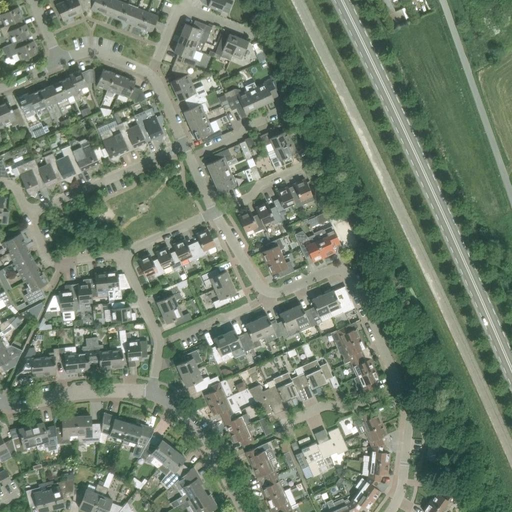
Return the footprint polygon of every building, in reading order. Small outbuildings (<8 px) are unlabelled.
[(66,0),(65,1),(56,5),(63,21),(73,16),(66,0)] [(66,0),(73,16),(83,12),(83,11),(77,0),(66,0)] [(77,0),(83,11),(84,11),(87,12),(89,7),(91,8),(93,0),(77,0)] [(93,0),(91,8),(90,9),(101,13),(105,0),(93,0)] [(115,0),(105,0),(101,13),(111,17),(117,0),(115,0)] [(117,0),(111,17),(121,21),(127,4),(117,0)] [(200,0),(201,3),(207,0),(210,1),(208,6),(221,11),(222,10),(228,13),(233,1),(230,0),(200,0)] [(127,4),(121,21),(131,25),(137,8),(127,4)] [(0,28),(23,19),(18,7),(6,12),(4,6),(0,7),(0,15),(0,16),(5,26),(0,28)] [(137,8),(131,25),(141,29),(148,12),(137,8)] [(148,12),(141,29),(151,33),(158,16),(148,12)] [(23,19),(0,28),(0,30),(3,38),(9,35),(12,43),(3,48),(31,36),(26,24),(14,29),(11,24),(23,19)] [(185,23),(181,33),(199,40),(205,42),(211,28),(207,26),(208,25),(194,20),(192,26),(185,23)] [(181,33),(177,43),(195,50),(199,40),(181,33)] [(215,53),(213,57),(219,59),(220,56),(230,60),(232,56),(231,55),(238,38),(229,34),(224,46),(218,44),(215,53)] [(31,36),(3,48),(7,58),(17,54),(20,61),(38,53),(33,41),(21,46),(19,41),(31,36)] [(238,38),(231,55),(232,56),(241,59),(247,61),(249,56),(243,54),(248,41),(238,38)] [(177,54),(175,60),(188,65),(188,64),(194,66),(196,59),(192,58),(195,50),(177,43),(174,52),(177,54)] [(175,60),(173,65),(186,70),(188,65),(175,60)] [(173,65),(171,70),(175,79),(170,82),(174,91),(191,84),(186,70),(173,65)] [(69,75),(70,77),(79,98),(80,98),(79,96),(83,94),(81,89),(87,86),(88,91),(90,90),(90,77),(90,69),(81,73),(80,70),(69,75)] [(93,69),(93,77),(93,82),(97,84),(96,85),(107,89),(114,73),(103,69),(101,72),(93,69)] [(114,73),(107,89),(105,94),(110,96),(112,96),(114,92),(118,94),(124,77),(114,73)] [(70,77),(60,81),(69,103),(67,97),(73,95),(75,100),(79,98),(70,77)] [(124,77),(118,94),(133,99),(142,90),(133,87),(135,81),(124,77)] [(265,82),(256,87),(263,104),(273,100),(272,96),(277,94),(271,82),(270,78),(264,80),(265,82)] [(60,81),(49,86),(57,102),(59,107),(69,103),(60,81)] [(191,84),(174,91),(178,101),(184,98),(186,104),(204,96),(204,95),(206,94),(202,85),(194,89),(191,84)] [(49,86),(39,90),(46,107),(57,102),(49,86)] [(256,87),(246,91),(254,108),(263,104),(256,87)] [(223,94),(225,98),(228,103),(230,107),(231,110),(237,108),(242,106),(245,113),(254,108),(246,91),(241,93),(239,90),(234,89),(223,94)] [(28,93),(27,93),(35,111),(38,116),(40,115),(41,112),(40,112),(41,111),(40,109),(46,107),(39,90),(29,95),(28,93)] [(142,90),(133,99),(134,103),(145,99),(142,90)] [(27,93),(17,98),(21,107),(24,114),(34,109),(35,111),(27,93)] [(204,96),(186,104),(189,109),(183,111),(187,121),(205,113),(205,114),(209,112),(205,102),(207,101),(204,96)] [(8,101),(0,104),(0,113),(5,125),(10,122),(12,126),(18,124),(19,127),(25,124),(18,108),(17,108),(19,112),(14,114),(8,101)] [(133,116),(137,125),(145,143),(146,142),(154,139),(161,141),(163,135),(151,108),(133,116)] [(205,113),(187,121),(191,130),(209,123),(205,114),(205,113)] [(126,121),(117,125),(129,152),(137,148),(144,151),(146,144),(146,142),(145,143),(137,125),(129,128),(126,121)] [(209,123),(191,130),(196,140),(213,132),(209,123)] [(99,134),(107,151),(111,160),(117,162),(120,156),(129,152),(117,125),(108,129),(108,130),(99,134)] [(42,127),(38,128),(32,131),(34,136),(45,132),(42,127)] [(260,136),(264,145),(264,146),(271,143),(274,149),(292,142),(287,130),(279,133),(278,131),(273,133),(275,136),(269,138),(267,133),(260,136)] [(244,139),(245,141),(247,147),(255,144),(252,136),(244,139)] [(70,145),(82,172),(90,169),(97,171),(100,164),(95,153),(89,140),(84,139),(79,141),(74,139),(68,141),(70,145)] [(251,156),(247,147),(245,141),(239,143),(246,159),(251,156)] [(270,159),(270,160),(274,169),(282,166),(279,160),(285,158),(286,161),(291,159),(290,156),(297,153),(292,142),(274,149),(277,156),(270,159)] [(64,157),(56,161),(64,180),(71,183),(73,176),(82,172),(70,145),(61,149),(64,157)] [(206,164),(210,174),(228,166),(226,161),(232,158),(228,149),(217,153),(219,159),(206,164)] [(47,165),(38,168),(47,188),(53,190),(56,184),(64,180),(56,161),(53,153),(52,153),(44,157),(43,157),(47,165)] [(0,176),(0,177),(6,177),(10,178),(1,159),(0,159),(0,176)] [(34,159),(25,163),(16,167),(28,194),(35,197),(37,190),(46,186),(46,188),(47,188),(38,168),(34,159)] [(250,172),(254,182),(261,178),(257,169),(255,165),(250,168),(251,171),(250,172)] [(228,166),(210,174),(214,183),(232,176),(228,166)] [(232,176),(214,183),(219,193),(236,185),(232,176)] [(297,193),(291,196),(294,203),(296,207),(314,200),(309,188),(305,179),(293,184),(297,193)] [(274,204),(276,209),(279,215),(290,210),(288,206),(294,203),(291,196),(287,187),(275,192),(280,201),(274,204)] [(0,196),(0,218),(1,219),(1,223),(7,224),(8,212),(2,211),(4,197),(0,196)] [(255,207),(259,217),(264,228),(265,228),(263,224),(270,221),(271,225),(282,221),(279,215),(276,209),(271,211),(267,202),(255,207)] [(333,209),(315,217),(319,224),(336,216),(335,215),(333,209)] [(245,232),(252,228),(254,233),(264,228),(259,217),(254,219),(249,210),(238,215),(245,232)] [(323,238),(316,241),(324,257),(335,252),(331,243),(338,240),(334,231),(333,228),(321,233),(323,238)] [(200,243),(194,246),(199,257),(209,253),(207,249),(220,243),(217,236),(212,239),(207,229),(195,234),(200,243)] [(7,246),(10,252),(25,245),(27,244),(21,233),(1,243),(4,248),(7,246)] [(296,238),(300,246),(304,255),(309,253),(313,262),(324,257),(316,241),(310,243),(308,239),(302,242),(299,237),(296,238)] [(261,253),(266,264),(282,256),(280,250),(284,248),(279,238),(277,239),(268,243),(270,249),(261,253)] [(173,244),(177,253),(180,261),(187,258),(189,262),(199,257),(194,246),(189,248),(184,239),(173,244)] [(10,252),(9,253),(14,263),(30,254),(25,245),(10,252)] [(155,252),(159,261),(160,261),(163,268),(170,265),(172,270),(182,265),(180,261),(177,253),(171,256),(167,247),(155,252)] [(30,254),(14,263),(19,272),(35,263),(30,254)] [(145,276),(153,273),(154,277),(165,273),(163,268),(160,261),(159,261),(154,264),(150,254),(138,260),(145,276)] [(282,256),(266,264),(271,275),(280,270),(282,276),(294,271),(290,261),(285,263),(282,256)] [(35,263),(19,272),(24,282),(42,272),(41,272),(40,273),(35,263)] [(212,284),(214,289),(231,282),(226,271),(217,275),(214,269),(201,275),(206,286),(212,284)] [(117,271),(106,272),(108,290),(109,299),(114,299),(113,289),(123,288),(130,288),(125,276),(118,277),(117,271)] [(42,272),(24,282),(26,281),(29,287),(25,288),(28,293),(24,295),(29,304),(45,296),(41,287),(47,283),(42,272)] [(95,278),(89,279),(91,296),(97,295),(96,291),(108,290),(106,272),(94,273),(95,278)] [(6,279),(2,281),(7,290),(11,288),(6,279)] [(83,283),(71,285),(73,309),(80,309),(79,304),(92,302),(91,296),(89,279),(83,279),(83,283)] [(219,299),(213,302),(215,308),(229,302),(226,296),(236,292),(231,282),(214,289),(219,299)] [(53,295),(46,311),(49,311),(60,310),(61,311),(62,311),(63,319),(74,318),(73,309),(71,285),(64,285),(65,291),(59,291),(59,295),(53,295)] [(156,301),(161,312),(178,305),(175,300),(182,297),(177,286),(164,292),(166,297),(156,301)] [(345,303),(343,297),(338,300),(333,290),(331,291),(330,289),(324,291),(325,293),(322,295),(330,311),(332,317),(354,307),(351,300),(345,303)] [(316,309),(310,311),(316,324),(322,322),(319,316),(330,311),(322,295),(311,299),(316,309)] [(124,301),(114,302),(111,303),(112,309),(110,309),(112,322),(135,319),(135,312),(131,313),(130,307),(124,307),(124,301)] [(301,304),(290,309),(297,325),(300,331),(316,324),(310,311),(305,313),(301,304)] [(178,305),(161,312),(166,323),(175,319),(178,324),(191,319),(189,313),(182,315),(178,305)] [(278,325),(282,335),(284,339),(290,336),(287,330),(297,325),(290,309),(279,314),(283,323),(278,325)] [(267,315),(256,320),(263,336),(266,342),(282,335),(278,325),(276,322),(271,324),(267,315)] [(8,319),(0,323),(0,329),(1,331),(4,330),(10,323),(15,318),(14,316),(8,319)] [(43,317),(37,330),(52,329),(51,324),(45,324),(45,323),(44,323),(46,319),(43,317)] [(249,334),(244,336),(250,349),(261,344),(258,338),(263,336),(256,320),(245,324),(249,334)] [(356,321),(330,333),(337,348),(361,338),(356,328),(355,328),(354,325),(352,326),(351,324),(356,322),(356,321)] [(4,330),(1,331),(2,334),(7,332),(8,333),(14,327),(10,323),(4,330)] [(234,329),(224,334),(231,350),(241,346),(244,352),(250,349),(244,336),(239,338),(234,329)] [(116,350),(110,350),(112,368),(124,367),(122,352),(127,352),(126,341),(125,330),(119,330),(120,345),(116,346),(116,350)] [(217,348),(212,350),(217,364),(228,359),(226,353),(231,350),(224,334),(213,339),(217,348)] [(0,337),(0,350),(10,346),(9,346),(4,335),(0,337)] [(82,353),(76,354),(78,372),(90,370),(89,358),(93,357),(91,337),(85,338),(86,346),(82,346),(82,353)] [(97,337),(91,337),(93,357),(98,357),(100,369),(112,368),(110,350),(104,351),(103,344),(98,345),(97,337)] [(361,338),(337,348),(339,353),(342,354),(344,357),(343,360),(344,363),(350,360),(350,361),(361,356),(359,351),(365,348),(361,338)] [(129,341),(126,341),(127,352),(129,366),(135,366),(135,360),(141,359),(141,357),(147,356),(145,341),(139,341),(139,340),(129,341)] [(306,343),(301,345),(306,357),(308,356),(312,355),(312,354),(307,343),(306,343)] [(10,346),(0,350),(0,364),(13,358),(16,363),(22,350),(10,345),(9,346),(10,346)] [(64,347),(58,348),(60,360),(65,359),(66,373),(78,372),(76,354),(75,346),(64,347)] [(29,348),(17,375),(26,374),(25,371),(32,370),(32,376),(44,375),(42,357),(36,358),(35,347),(29,348)] [(49,356),(42,357),(44,375),(56,374),(55,360),(60,360),(58,348),(53,349),(54,352),(48,352),(49,356)] [(176,365),(181,376),(197,368),(195,364),(201,361),(196,349),(183,355),(186,361),(176,365)] [(294,349),(288,351),(290,357),(296,354),(294,349)] [(361,356),(350,361),(357,376),(353,378),(375,369),(370,358),(364,361),(361,356)] [(316,359),(309,363),(319,385),(326,382),(325,380),(332,377),(326,363),(319,366),(316,359)] [(304,373),(297,376),(304,389),(310,386),(311,389),(319,385),(309,363),(301,366),(304,373)] [(197,368),(181,376),(186,387),(195,382),(199,391),(209,387),(212,385),(208,376),(202,379),(197,368)] [(281,369),(278,370),(280,375),(291,398),(298,395),(297,392),(304,389),(297,376),(291,379),(288,372),(283,374),(281,369)] [(375,369),(353,378),(355,382),(355,384),(355,385),(356,386),(356,387),(357,388),(358,388),(361,394),(375,387),(373,382),(379,379),(375,369)] [(267,383),(269,388),(275,402),(282,399),(283,401),(291,398),(280,375),(278,370),(276,371),(278,376),(273,379),(273,380),(267,383)] [(212,385),(209,387),(211,392),(204,395),(209,405),(227,397),(233,394),(226,379),(218,382),(212,385)] [(248,390),(264,415),(271,412),(268,405),(275,402),(269,388),(262,391),(259,385),(248,390)] [(227,397),(209,405),(213,415),(220,412),(222,417),(233,412),(240,410),(237,404),(231,407),(227,397)] [(233,412),(222,417),(229,433),(247,425),(242,415),(236,418),(235,416),(241,413),(240,410),(233,412)] [(358,416),(359,419),(353,421),(359,435),(365,432),(383,424),(378,414),(372,417),(369,411),(358,416)] [(101,424),(100,431),(117,437),(115,441),(121,442),(127,422),(121,420),(122,417),(104,412),(103,416),(101,424)] [(90,416),(76,417),(76,434),(77,434),(78,442),(86,441),(96,441),(96,449),(99,449),(99,441),(100,431),(101,424),(91,425),(90,416)] [(62,426),(55,427),(57,449),(60,448),(59,443),(70,443),(69,434),(76,434),(76,417),(62,417),(62,426)] [(43,422),(31,425),(36,444),(37,448),(40,449),(43,449),(44,448),(45,447),(47,450),(54,449),(55,452),(57,451),(57,449),(55,427),(45,429),(43,422)] [(127,422),(121,442),(128,444),(129,441),(146,446),(146,445),(153,432),(154,428),(136,422),(136,425),(127,422)] [(252,423),(247,425),(229,433),(233,443),(240,440),(242,446),(254,441),(249,431),(254,429),(252,423)] [(383,424),(365,432),(371,446),(384,444),(381,437),(387,434),(383,424)] [(21,436),(12,439),(16,453),(28,450),(27,446),(36,444),(31,425),(19,429),(21,436)] [(264,429),(266,435),(272,432),(269,426),(264,429)] [(330,438),(324,441),(330,455),(336,452),(337,454),(348,450),(338,427),(327,432),(330,438)] [(1,435),(0,435),(0,455),(9,451),(12,456),(16,453),(12,439),(4,442),(1,435)] [(146,445),(146,446),(140,457),(150,462),(155,456),(162,461),(172,448),(162,440),(155,449),(146,445)] [(316,442),(308,445),(318,468),(326,465),(323,458),(330,455),(324,441),(317,444),(316,442)] [(267,442),(245,452),(252,468),(270,460),(265,450),(270,448),(267,442)] [(279,444),(284,453),(289,451),(285,442),(279,444)] [(364,460),(364,461),(389,463),(390,453),(383,452),(384,444),(371,446),(370,456),(363,455),(363,460),(364,460)] [(302,451),(295,454),(299,463),(301,468),(308,465),(313,477),(321,474),(318,468),(308,445),(301,449),(302,451)] [(172,448),(162,461),(170,468),(160,481),(167,489),(174,483),(178,479),(186,472),(189,469),(190,469),(181,463),(185,458),(172,448)] [(270,460),(252,468),(257,478),(263,475),(266,480),(277,475),(270,460)] [(389,463),(364,461),(362,475),(368,475),(368,477),(380,481),(381,474),(388,475),(389,463)] [(182,495),(177,498),(171,502),(174,507),(186,500),(204,490),(200,484),(203,482),(194,466),(190,469),(189,469),(186,472),(178,479),(174,483),(182,495)] [(336,469),(340,477),(344,470),(344,469),(344,468),(342,468),(340,468),(339,468),(337,469),(336,469)] [(0,472),(0,479),(3,485),(11,481),(5,470),(0,472)] [(281,473),(277,475),(266,480),(268,485),(261,488),(266,498),(284,490),(278,478),(283,476),(281,473)] [(355,487),(359,489),(375,501),(381,492),(375,487),(380,481),(368,477),(366,480),(362,477),(355,487)] [(52,480),(45,482),(51,509),(64,505),(61,495),(73,492),(74,487),(74,478),(53,484),(52,480)] [(39,487),(36,488),(26,491),(29,503),(36,501),(39,511),(51,509),(45,482),(38,484),(39,487)] [(74,487),(73,492),(73,499),(81,503),(79,507),(89,511),(92,511),(103,486),(97,483),(94,492),(87,489),(85,491),(74,487)] [(103,486),(92,511),(118,511),(123,507),(111,502),(112,500),(105,497),(108,488),(103,486)] [(359,489),(350,502),(358,511),(362,505),(368,510),(375,501),(359,489)] [(204,490),(186,500),(178,505),(180,510),(189,505),(193,511),(197,510),(198,511),(207,511),(217,506),(210,494),(207,495),(204,490)] [(284,490),(266,498),(270,508),(277,506),(279,511),(290,506),(284,490)] [(436,491),(429,501),(445,511),(456,498),(446,491),(442,496),(436,491)] [(342,498),(333,502),(337,511),(356,511),(358,511),(350,502),(347,498),(344,500),(342,498)] [(330,510),(326,511),(337,511),(333,502),(332,499),(326,502),(330,510)] [(424,511),(445,511),(429,501),(423,510),(424,511)] [(123,507),(118,511),(132,511),(127,502),(123,507)]
